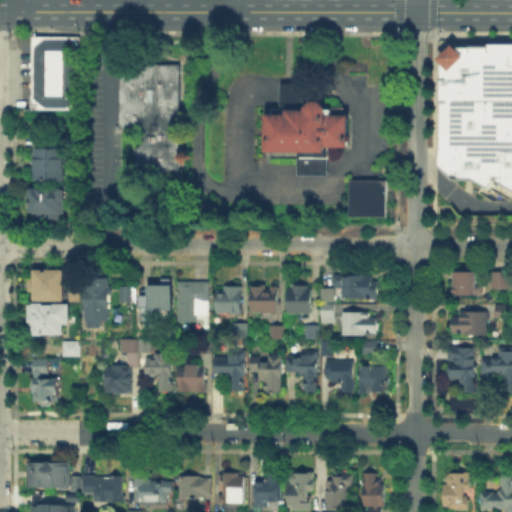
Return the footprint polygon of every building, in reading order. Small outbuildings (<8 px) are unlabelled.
[(79,34),(79,107),(30,107),(30,34),(79,34)] [(438,57),(452,43),(456,46),(470,46),(470,44),(489,45),(489,43),(511,43),(511,189),(496,180),(489,187),(474,179),(453,179),(439,164),(439,155),(440,102),(437,102),(437,77),(441,77),(441,62),(438,57)] [(180,173),(136,172),(136,129),(120,129),(120,62),(180,63),(180,173)] [(306,106),(312,99),(321,99),(326,105),(326,108),(332,108),(332,112),(349,112),(349,146),(327,145),(327,174),(297,174),(297,150),(267,150),(267,112),(272,112),(272,106),(280,106),(280,89),(280,81),(300,81),(300,89),(300,106),(306,106)] [(64,181),(33,181),(33,146),(64,146),(64,181)] [(349,215),(349,177),(387,177),(387,215),(349,215)] [(36,211),(28,211),(28,187),(63,187),(63,211),(57,211),(57,216),(36,216),(36,211)] [(36,300),(36,268),(66,268),(66,300),(36,300)] [(336,289),(336,278),(352,279),(352,274),(373,274),(373,280),(380,280),(379,298),(346,298),(346,290),(336,289)] [(494,274),(511,274),(511,290),(494,290),(494,274)] [(477,275),(477,285),(485,285),(485,296),(456,296),(457,275),(477,275)] [(173,323),(143,323),(143,286),(161,287),(161,277),(174,277),(173,323)] [(73,298),(73,286),(88,286),(88,282),(111,282),(111,321),(84,321),(84,298),(73,298)] [(209,283),(209,322),(180,321),(180,283),(209,283)] [(273,287),(273,291),(279,291),(279,314),(254,313),(254,287),(273,287)] [(243,288),(243,315),(219,315),(219,288),(243,288)] [(290,288),(312,288),(312,313),(290,313),(290,288)] [(336,290),(336,323),(323,323),(323,290),(336,290)] [(497,316),(497,305),(509,305),(509,316),(497,316)] [(66,335),(30,335),(30,306),(73,306),(73,326),(66,326),(66,335)] [(489,311),(489,335),(462,335),(462,330),(455,330),(455,318),(462,318),(462,310),(489,311)] [(344,314),(378,314),(378,336),(344,336),(344,314)] [(249,325),(248,339),(236,339),(236,325),(249,325)] [(320,328),(320,338),(307,338),(308,327),(320,328)] [(285,328),(285,338),(274,338),(274,328),(285,328)] [(125,353),(125,338),(137,338),(137,353),(125,353)] [(151,356),(141,356),(141,339),(152,339),(151,356)] [(319,355),(331,354),(331,339),(319,339),(319,355)] [(212,341),(212,356),(199,356),(199,341),(212,341)] [(364,354),(364,342),(378,342),(378,354),(364,354)] [(78,344),(78,356),(66,356),(66,344),(78,344)] [(451,379),(451,349),(478,349),(478,390),(463,390),(463,379),(451,379)] [(483,376),(483,361),(499,361),(499,350),(511,350),(511,391),(507,391),(508,376),(483,376)] [(217,375),(218,358),(233,358),(233,351),(247,351),(247,389),(232,389),(232,376),(217,375)] [(317,353),(317,360),(318,360),(318,372),(317,372),(317,392),(306,392),(306,372),(288,372),(288,360),(306,360),(306,353),(317,353)] [(151,356),(173,356),(173,378),(178,378),(178,389),(163,389),(163,381),(149,381),(149,356),(151,356)] [(281,362),(281,393),(268,393),(269,377),(261,377),(261,372),(252,372),(252,358),(265,358),(265,361),(269,362),(269,356),(281,356),(281,362)] [(48,361),(48,381),(58,381),(58,402),(36,402),(36,361),(48,361)] [(328,381),(328,362),(355,362),(355,391),(342,391),(342,381),(328,381)] [(134,366),(133,393),(109,392),(109,366),(134,366)] [(180,368),(206,368),(206,393),(180,393),(180,368)] [(390,368),(389,391),(362,391),(362,368),(390,368)] [(71,463),(71,476),(79,476),(79,490),(70,490),(70,485),(31,485),(31,462),(71,463)] [(380,473),(380,485),(387,485),(387,507),(382,507),(382,511),(368,511),(368,507),(364,507),(364,473),(380,473)] [(313,474),(312,510),(290,510),(290,474),(313,474)] [(447,474),(470,474),(470,495),(472,495),(472,510),(447,510),(447,474)] [(245,475),(244,504),(223,503),(223,475),(245,475)] [(508,511),(508,510),(484,510),(484,492),(502,492),(502,475),(511,475),(511,511),(508,511)] [(87,495),(87,478),(126,478),(126,505),(96,505),(96,495),(87,495)] [(182,478),(212,478),(212,498),(182,497),(182,478)] [(171,481),(171,504),(139,504),(139,480),(171,481)] [(329,511),(329,482),(349,482),(348,511),(329,511)] [(266,511),(257,510),(257,483),(282,484),(282,502),(266,502),(266,511)] [(69,504),(69,495),(82,495),(82,504),(69,504)] [(47,496),(47,508),(74,508),(74,511),(34,511),(34,508),(35,508),(35,496),(47,496)]
